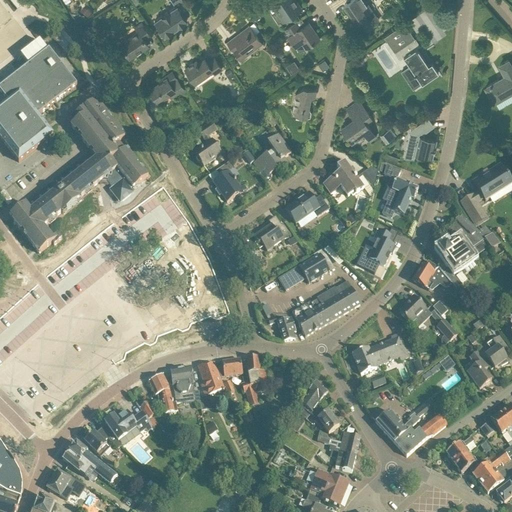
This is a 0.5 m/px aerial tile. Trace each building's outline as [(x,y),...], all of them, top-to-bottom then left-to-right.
[(173,0),(177,5),(155,20),(165,35),(174,29),(174,28),(177,25),(178,26),(187,20),(179,8),(185,3),(183,0),(173,0)] [(270,0),(277,10),(272,14),(278,23),(300,8),(294,0),(270,0)] [(351,0),(344,5),(355,21),(360,18),(367,28),(378,20),(364,0),(351,0)] [(85,7),(80,14),(88,20),(93,13),(85,7)] [(435,33),(439,39),(445,35),(428,8),(418,14),(426,26),(432,22),(437,31),(435,33)] [(257,11),(251,16),(255,21),(261,16),(257,11)] [(285,29),(300,51),(320,37),(308,20),(304,23),(301,18),(285,29)] [(233,39),(228,43),(227,41),(226,42),(242,62),(265,44),(255,33),(260,29),(254,21),(249,25),(249,26),(232,39),(233,39)] [(120,44),(130,58),(148,45),(143,38),(149,34),(144,26),(143,24),(136,29),(138,32),(120,44)] [(404,24),(385,37),(400,59),(404,56),(422,83),(439,72),(432,62),(428,64),(417,48),(421,45),(416,38),(414,39),(404,24)] [(0,138),(19,163),(53,136),(38,117),(77,86),(49,51),(0,89),(0,92),(8,103),(0,108),(0,138)] [(185,68),(195,82),(213,70),(215,73),(222,68),(214,57),(208,62),(205,57),(198,62),(197,60),(185,68)] [(325,60),(318,64),(323,71),(330,66),(325,60)] [(500,64),(506,75),(486,86),(494,101),(511,90),(511,66),(508,60),(500,64)] [(286,67),(290,73),(296,68),(291,63),(286,67)] [(225,71),(229,78),(236,74),(231,67),(225,71)] [(167,78),(150,89),(158,102),(169,94),(171,97),(184,89),(177,79),(171,83),(167,78)] [(297,115),(307,117),(311,98),(315,97),(317,90),(304,87),(296,93),(293,109),(297,115)] [(354,119),(342,128),(351,141),(363,132),(369,141),(376,136),(366,121),(372,116),(367,109),(366,111),(358,100),(347,109),(354,119)] [(53,239),(44,227),(51,222),(49,220),(53,217),(55,219),(62,213),(63,214),(81,199),(80,198),(84,195),(83,194),(90,188),(92,189),(102,181),(104,181),(107,182),(113,189),(113,193),(118,201),(123,201),(130,196),(131,191),(130,190),(132,188),(133,189),(148,176),(144,171),(143,173),(137,165),(138,164),(130,153),(128,154),(119,143),(124,138),(122,135),(123,133),(115,122),(113,124),(107,116),(109,115),(100,104),(98,105),(95,101),(71,119),(75,124),(71,127),(76,133),(78,132),(84,139),(82,141),(90,151),(92,150),(95,153),(93,155),(97,159),(93,162),(90,157),(86,160),(89,165),(86,168),(81,161),(55,181),(61,188),(56,191),(51,184),(28,202),(30,204),(27,206),(25,205),(11,216),(14,219),(12,221),(21,232),(23,231),(29,238),(28,240),(36,250),(38,248),(41,253),(52,244),(54,246),(62,240),(58,235),(53,239)] [(428,117),(410,130),(404,157),(414,160),(415,155),(432,159),(437,139),(420,135),(420,136),(418,135),(422,133),(423,134),(434,126),(428,117)] [(195,118),(187,123),(189,127),(197,121),(195,118)] [(267,121),(272,128),(277,125),(272,118),(267,121)] [(400,120),(392,126),(397,134),(406,128),(400,120)] [(207,144),(194,154),(204,167),(221,156),(208,137),(216,131),(211,124),(199,132),(207,144)] [(390,129),(383,135),(388,141),(395,135),(390,129)] [(267,155),(253,164),(260,174),(266,170),(269,175),(277,170),(276,169),(287,162),(284,159),(291,154),(279,136),(268,144),(277,155),(270,160),(267,155)] [(325,185),(324,186),(331,195),(341,188),(348,198),(355,193),(357,195),(364,189),(371,199),(373,192),(378,172),(372,168),(361,175),(356,179),(344,162),(337,168),(340,172),(324,184),(325,185)] [(213,183),(213,184),(214,184),(227,203),(227,204),(247,190),(244,186),(240,188),(229,173),(233,170),(228,163),(216,172),(221,178),(213,183)] [(401,171),(386,165),(382,176),(390,179),(386,188),(387,189),(381,201),(387,204),(386,206),(396,210),(394,214),(403,218),(411,199),(414,200),(419,190),(413,188),(414,185),(408,182),(406,185),(396,181),(401,171)] [(473,183),(480,193),(473,197),(473,196),(462,203),(467,212),(475,225),(486,218),(477,204),(484,199),(486,202),(511,186),(511,184),(506,175),(500,166),(500,167),(502,169),(483,180),(482,178),(473,183)] [(286,211),(296,224),(313,212),(317,219),(330,210),(324,201),(320,197),(314,201),(309,195),(304,198),(303,196),(296,201),(297,203),(286,211)] [(326,200),(324,201),(330,210),(332,208),(326,200)] [(354,215),(346,220),(349,226),(357,221),(354,215)] [(462,216),(447,231),(452,237),(454,235),(459,242),(473,261),(473,260),(490,248),(492,250),(500,244),(493,234),(491,235),(485,227),(478,232),(462,216)] [(272,225),(253,238),(258,246),(261,244),(267,252),(291,236),(283,225),(281,226),(282,228),(276,232),(272,225)] [(387,244),(391,237),(380,232),(376,239),(379,241),(373,253),(368,250),(364,259),(370,262),(370,260),(384,267),(394,248),(387,244)] [(294,238),(288,242),(291,247),(297,243),(294,238)] [(459,242),(449,249),(447,247),(440,252),(452,269),(444,274),(456,290),(468,281),(465,276),(478,267),(473,260),(473,261),(459,242)] [(278,281),(286,293),(306,280),(309,285),(330,272),(321,256),(294,272),(293,271),(278,281)] [(413,282),(429,292),(430,290),(432,291),(440,285),(445,288),(451,284),(439,268),(438,269),(430,263),(427,269),(423,266),(413,282)] [(304,318),(295,322),(305,339),(361,306),(348,284),(335,292),(334,290),(317,299),(318,301),(313,304),(312,304),(311,305),(310,303),(299,310),(304,318)] [(409,304),(400,313),(410,325),(416,331),(431,317),(430,315),(431,315),(427,311),(428,311),(414,297),(408,303),(409,304)] [(439,303),(433,308),(442,318),(448,312),(439,303)] [(278,323),(284,343),(295,341),(293,334),(296,333),(292,320),(278,323)] [(444,321),(437,328),(450,343),(457,336),(444,321)] [(480,322),(473,327),(477,331),(483,327),(480,322)] [(468,339),(471,344),(472,345),(477,341),(475,338),(477,337),(474,334),(468,339)] [(392,341),(369,350),(368,349),(352,355),(361,376),(377,370),(376,368),(399,358),(401,361),(409,358),(399,335),(391,338),(392,341)] [(492,352),(486,357),(489,361),(495,369),(500,365),(502,367),(508,364),(506,361),(507,360),(504,356),(510,352),(504,344),(499,337),(487,346),(492,352)] [(475,367),(467,373),(480,390),(491,382),(484,371),(489,368),(478,352),(469,359),(475,367)] [(449,357),(439,364),(442,368),(446,373),(455,366),(449,357)] [(250,383),(242,386),(244,394),(246,394),(250,408),(252,407),(254,413),(264,410),(262,404),(259,405),(255,394),(268,392),(265,373),(260,373),(259,359),(247,360),(247,370),(248,374),(250,382),(249,382),(250,383)] [(240,376),(243,376),(242,370),(241,361),(222,363),(223,370),(218,370),(221,379),(231,377),(232,380),(240,379),(240,376)] [(423,363),(422,366),(423,368),(426,369),(429,368),(430,365),(429,363),(426,361),(423,363)] [(200,398),(201,407),(201,411),(211,410),(209,395),(224,390),(214,364),(198,368),(206,397),(200,398)] [(191,369),(171,373),(176,405),(182,404),(184,405),(193,404),(195,402),(198,404),(198,407),(201,407),(199,393),(194,393),(191,369)] [(163,376),(149,383),(156,397),(157,396),(159,402),(162,401),(165,415),(177,412),(177,411),(178,411),(176,405),(176,403),(173,404),(173,403),(173,402),(172,402),(168,385),(163,376)] [(371,382),(374,390),(386,385),(383,377),(371,382)] [(225,390),(228,395),(235,392),(230,382),(223,385),(225,390)] [(306,397),(305,399),(298,414),(306,420),(328,395),(317,383),(316,384),(306,397)] [(394,445),(410,430),(420,421),(419,419),(427,412),(435,406),(432,402),(423,408),(414,415),(414,414),(409,418),(412,421),(403,429),(389,413),(376,424),(394,445)] [(150,403),(139,409),(142,413),(148,422),(158,416),(150,403)] [(511,407),(501,414),(511,429),(511,407)] [(106,426),(101,430),(118,450),(126,445),(121,441),(138,430),(140,434),(146,430),(148,433),(153,429),(148,422),(142,413),(132,420),(127,414),(116,422),(114,418),(105,424),(106,426)] [(318,420),(316,422),(321,430),(324,428),(329,435),(339,427),(329,413),(318,420)] [(511,429),(501,414),(491,422),(501,436),(502,435),(504,437),(508,434),(511,439),(511,443),(509,445),(510,447),(511,446),(511,429)] [(410,430),(394,445),(407,458),(427,440),(433,438),(447,426),(438,415),(419,431),(414,435),(410,430)] [(213,423),(205,428),(210,436),(218,430),(213,423)] [(489,423),(485,426),(491,434),(486,437),(488,440),(497,433),(489,423)] [(485,426),(480,429),(486,437),(491,434),(485,426)] [(108,439),(101,430),(96,435),(94,433),(84,443),(101,459),(110,449),(104,443),(108,439)] [(282,447),(310,465),(320,451),(319,450),(291,431),(282,447)] [(345,434),(340,451),(341,451),(340,452),(348,455),(347,456),(356,459),(360,438),(345,434)] [(267,436),(271,449),(275,448),(270,435),(267,436)] [(470,437),(446,455),(454,465),(470,453),(466,448),(474,443),(470,437)] [(0,487),(8,493),(22,498),(23,491),(23,483),(22,475),(20,470),(0,439),(0,487)] [(70,453),(91,469),(92,470),(95,473),(110,485),(117,477),(84,450),(76,444),(70,452),(70,453)] [(341,451),(340,451),(336,450),(336,449),(330,447),(329,452),(332,452),(330,458),(336,460),(335,462),(337,463),(336,469),(342,471),(342,472),(352,474),(356,459),(347,456),(348,455),(340,452),(341,451)] [(266,471),(277,476),(288,457),(277,451),(266,471)] [(474,475),(473,476),(488,495),(504,482),(494,470),(508,458),(503,452),(496,457),(490,462),(474,475)] [(91,469),(70,453),(68,455),(63,461),(69,466),(69,465),(85,478),(90,481),(95,473),(92,470),(91,469)] [(469,469),(474,475),(490,462),(488,458),(479,465),(477,463),(475,464),(472,460),(474,458),(470,453),(454,465),(461,475),(469,469)] [(103,461),(112,468),(115,464),(106,457),(103,461)] [(291,484),(310,494),(321,500),(326,503),(340,509),(349,485),(340,481),(318,472),(316,478),(296,470),(291,484)] [(58,473),(48,489),(60,497),(67,486),(72,489),(70,492),(78,497),(84,486),(69,477),(68,479),(58,473)] [(510,484),(496,494),(500,499),(499,500),(499,501),(502,504),(503,504),(504,504),(511,498),(511,482),(510,484)] [(8,493),(0,487),(0,511),(17,511),(22,498),(8,493)] [(41,494),(34,511),(69,511),(56,505),(57,503),(41,494)] [(169,500),(162,494),(157,500),(164,506),(169,500)] [(321,500),(310,494),(306,502),(305,502),(303,508),(307,510),(308,508),(313,510),(312,511),(325,511),(326,510),(318,507),(321,501),(320,501),(321,500)] [(240,496),(235,508),(240,510),(245,498),(240,496)] [(144,500),(134,511),(155,511),(158,510),(144,500)]
